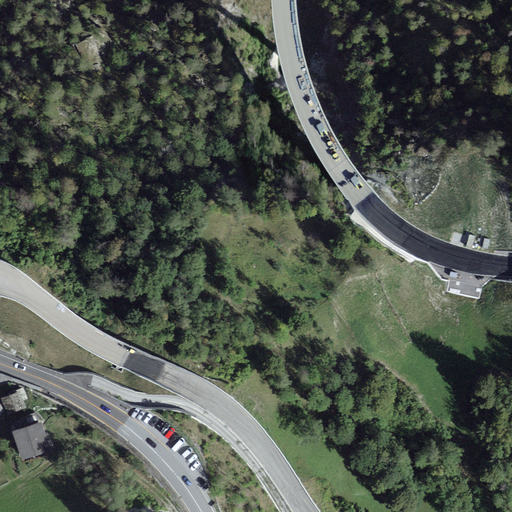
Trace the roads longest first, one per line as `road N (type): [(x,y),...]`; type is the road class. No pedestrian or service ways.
road 1 (secondary): [(305,511),(260,445),(218,403),(84,334),(0,277)]
road 2 (secondary): [(283,0),(301,93),(362,198),(425,246),(511,266)]
road 3 (track): [(64,388),(87,379),(197,411),(243,452),(285,511)]
road 4 (secondary): [(0,363),(112,416),(174,472),(202,511)]
